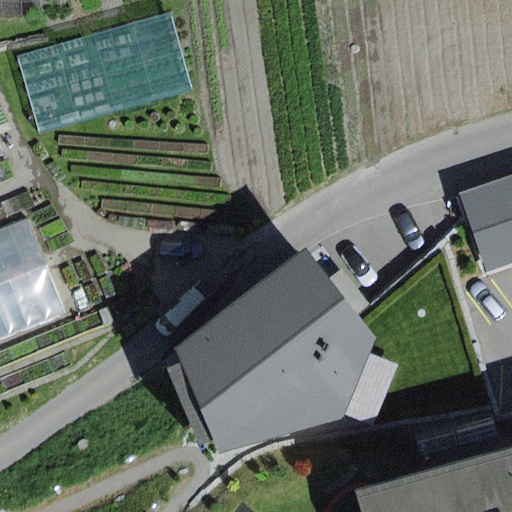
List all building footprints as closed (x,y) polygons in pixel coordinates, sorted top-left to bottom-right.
[(43,130),(194,86),(172,10),(21,54),(43,130)] [(511,179),(457,199),(485,275),(511,265),(511,179)] [(23,216),(0,225),(0,339),(63,314),(23,216)] [(379,340),(310,251),(175,354),(226,457),(345,418),(347,414),(372,354),(379,340)] [(399,365),(372,354),(347,414),(374,425),(399,365)] [(511,511),(511,452),(365,493),(370,511),(511,511)]
